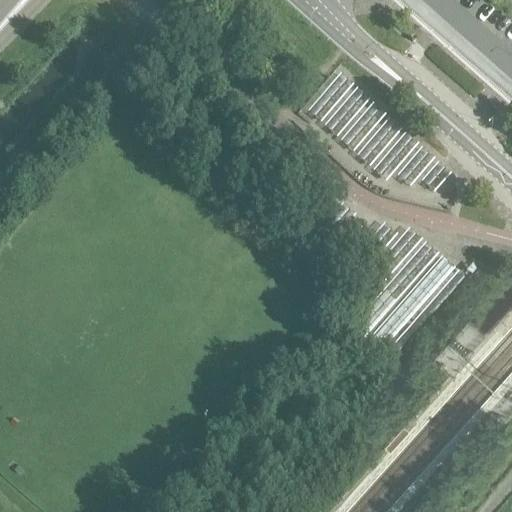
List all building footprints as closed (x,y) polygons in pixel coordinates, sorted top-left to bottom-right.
[(353,89),(341,79),(307,116),(320,127),(353,89)] [(369,104),(357,93),(323,131),(336,142),(369,104)] [(497,112),(502,106),(490,96),(485,101),(497,112)] [(385,119),(373,108),(340,146),(352,157),(385,119)] [(402,134),(390,123),(356,161),(369,171),(402,134)] [(417,149),(405,138),(372,176),(384,187),(417,149)] [(434,163),(421,152),(397,181),(410,191),(434,163)] [(450,178),(438,167),(421,185),(433,196),(450,178)] [(330,244),(356,215),(343,204),(318,233),(330,244)] [(347,259),(372,230),(359,219),(334,248),(347,259)] [(364,273),(397,235),(384,224),(351,262),(364,273)] [(381,287),(422,241),(409,229),(368,276),(381,287)] [(397,302),(438,254),(426,244),(385,292),(397,302)] [(476,271),(472,266),(465,273),(471,276),(476,271)] [(465,278),(458,272),(384,357),(391,363),(465,278)] [(416,425),(411,420),(392,441),(397,445),(416,425)] [(453,458),(448,454),(429,475),(434,479),(453,458)]
